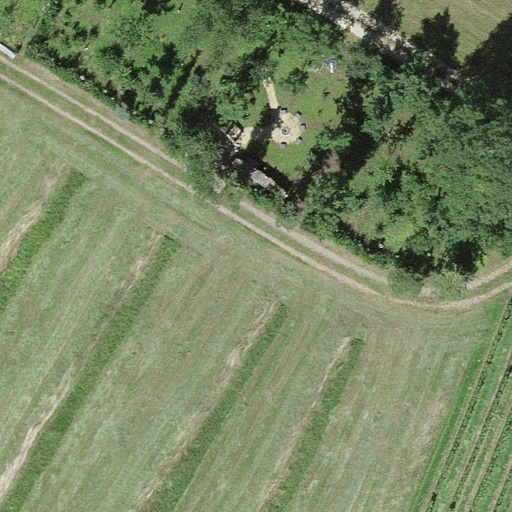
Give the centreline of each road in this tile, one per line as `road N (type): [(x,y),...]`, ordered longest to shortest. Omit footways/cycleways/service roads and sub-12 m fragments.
road 1 (track): [(0,73),(353,268),(454,295),(511,269)]
road 2 (track): [(511,131),(319,0)]
